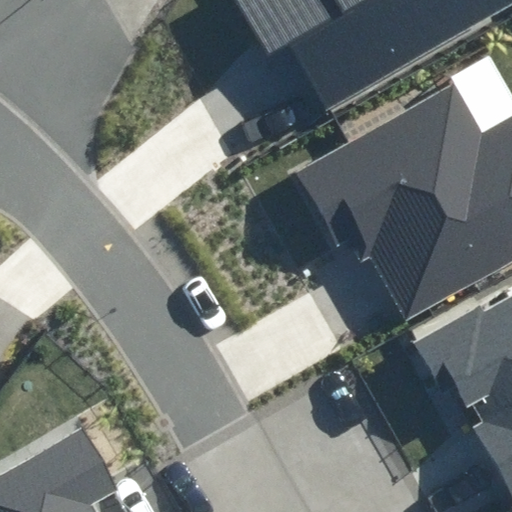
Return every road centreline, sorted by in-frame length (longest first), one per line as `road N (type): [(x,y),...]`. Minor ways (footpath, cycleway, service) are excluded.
road 1 (residential): [(16,112),(38,183),(121,272),(219,433),(304,511)]
road 2 (residential): [(89,0),(16,112)]
